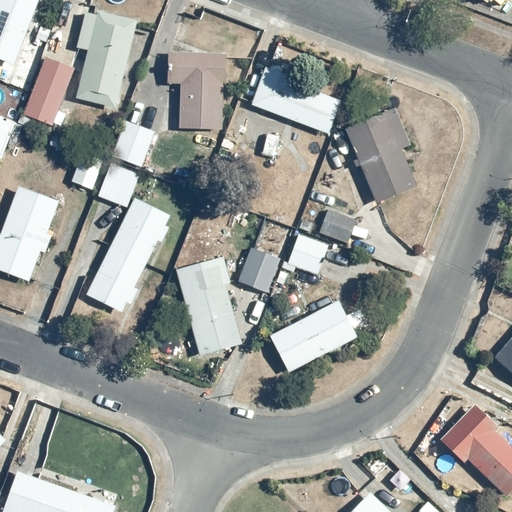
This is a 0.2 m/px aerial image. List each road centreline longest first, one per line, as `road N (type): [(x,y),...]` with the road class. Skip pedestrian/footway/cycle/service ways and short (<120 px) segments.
road 1 (residential): [(219,427),(263,434),(346,422),(413,368),(511,110)]
road 2 (residential): [(0,342),(219,427)]
road 3 (residential): [(326,13),(511,85)]
